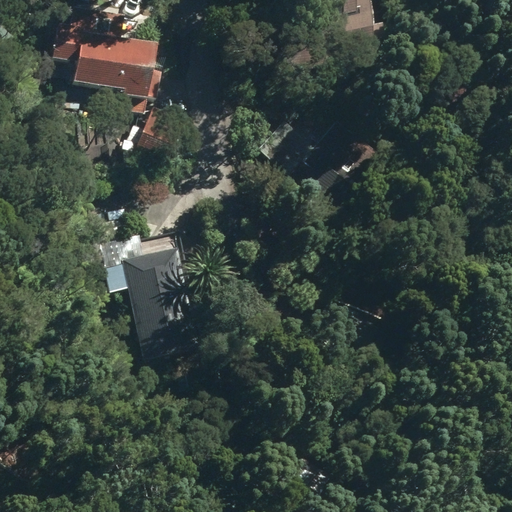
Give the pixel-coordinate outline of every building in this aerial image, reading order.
[(327,0),(330,60),(392,58),(391,27),(379,28),(378,0),(327,0)] [(133,118),(145,55),(136,53),(141,27),(55,11),(41,87),(91,96),(89,110),(133,118)] [(0,66),(10,53),(0,45),(0,66)] [(135,140),(168,154),(181,126),(147,110),(135,140)] [(266,199),(322,247),(381,177),(326,131),(266,199)] [(165,258),(94,274),(99,300),(118,296),(134,368),(187,356),(165,258)] [(295,362),(363,392),(383,345),(363,337),(362,340),(349,334),(354,323),(319,307),(295,362)] [(232,494),(253,511),(295,511),(315,489),(268,451),(232,494)]
